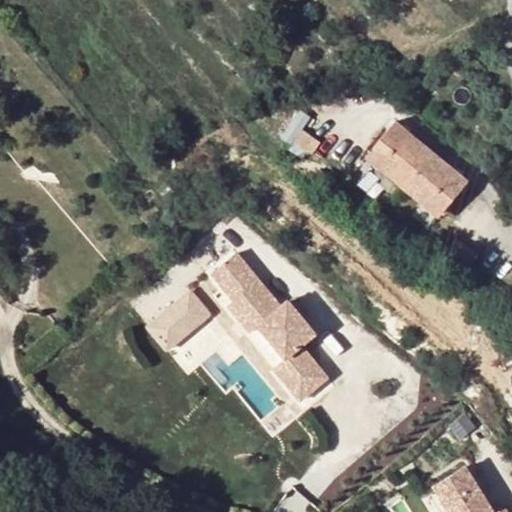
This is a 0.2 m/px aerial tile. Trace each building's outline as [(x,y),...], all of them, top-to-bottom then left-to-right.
[(427,197),(444,213),(468,184),(395,125),(373,152),(390,168),(385,174),(421,204),(427,197)] [(297,141),(302,133),(291,126),(285,132),(297,141)] [(302,133),(297,141),(295,144),(313,156),(321,145),(302,133)] [(373,152),(367,159),(385,174),(390,168),(373,152)] [(421,204),(439,218),(444,213),(427,197),(421,204)] [(479,256),(462,245),(455,257),(472,268),(479,256)] [(231,302),(237,297),(259,324),(255,328),(281,360),(274,367),(300,397),(321,380),(296,348),(311,335),(284,302),(277,309),(265,294),(235,258),(211,278),(231,302)] [(192,285),(148,326),(172,351),(216,311),(192,285)] [(225,307),(247,334),(255,328),(259,324),(237,297),(231,302),(225,307)] [(493,511),(469,473),(438,493),(450,511),(509,511),(508,510),(504,511),(493,511)]
